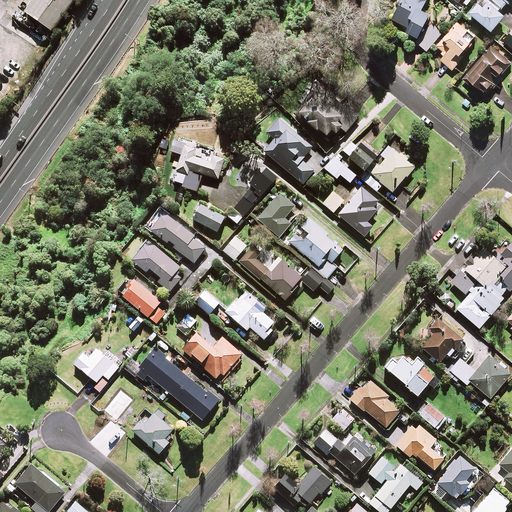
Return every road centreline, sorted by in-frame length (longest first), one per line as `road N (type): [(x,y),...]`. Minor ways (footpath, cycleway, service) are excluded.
road 1 (residential): [(188,511),(490,164)]
road 2 (trunk): [(138,0),(0,198)]
road 3 (unknown): [(333,345),(216,252),(175,296)]
road 4 (residential): [(490,164),(368,61),(356,42),(356,15)]
road 5 (trunk): [(0,158),(77,50)]
road 6 (residential): [(61,429),(161,511)]
